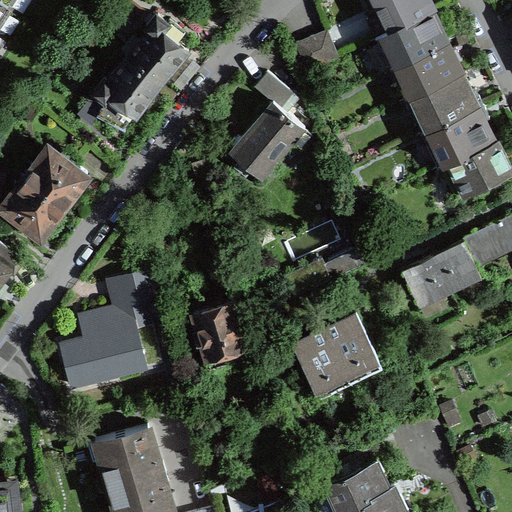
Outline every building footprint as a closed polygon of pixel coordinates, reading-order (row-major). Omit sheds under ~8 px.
[(0,0),(0,3),(10,9),(15,0),(0,0)] [(376,0),(390,28),(433,7),(435,6),(432,0),(376,0)] [(0,3),(0,29),(12,11),(10,9),(0,3)] [(433,7),(390,28),(382,32),(397,62),(448,38),(444,29),(448,27),(442,15),(438,17),(437,15),(433,7)] [(147,25),(149,26),(136,41),(131,36),(127,41),(126,42),(127,43),(128,42),(132,46),(128,51),(161,78),(166,72),(173,64),(174,65),(189,47),(177,37),(184,28),(170,17),(168,19),(158,11),(156,11),(146,22),(147,25)] [(312,34),(322,59),(338,53),(328,27),(312,34)] [(299,39),(296,40),(307,66),(322,59),(312,34),(299,39)] [(448,38),(397,62),(412,93),(463,68),(458,59),(462,57),(456,44),(452,46),(452,45),(448,38)] [(94,115),(96,112),(125,127),(126,126),(123,124),(135,110),(137,112),(141,106),(151,94),(149,93),(161,78),(128,51),(123,57),(118,53),(119,52),(118,51),(113,57),(119,62),(108,77),(106,75),(103,76),(94,87),(94,90),(96,91),(83,106),(94,115)] [(268,68),(255,83),(273,97),(243,133),(230,148),(262,175),(292,138),(301,145),(312,132),(304,125),(306,123),(289,109),(300,95),(268,68)] [(428,127),(483,100),(476,86),(473,88),(466,74),(463,68),(412,93),(428,127)] [(428,127),(445,160),(448,159),(495,136),(491,127),(486,116),(490,115),(483,100),(428,127)] [(469,188),(470,190),(511,169),(511,165),(500,142),(497,135),(495,136),(448,159),(455,172),(461,169),(469,188)] [(77,165),(48,142),(25,173),(64,203),(70,195),(80,183),(83,182),(88,176),(87,169),(81,164),(77,165)] [(192,161),(201,193),(216,188),(207,156),(192,161)] [(49,227),(49,224),(49,223),(64,203),(25,173),(1,204),(30,226),(31,229),(37,234),(45,233),(49,227)] [(440,292),(441,292),(441,291),(460,282),(460,283),(461,282),(479,273),(480,273),(481,273),(474,257),(511,239),(511,241),(511,211),(463,235),(464,237),(463,237),(463,238),(444,247),(444,246),(443,247),(424,256),(423,256),(423,257),(404,266),(404,265),(402,266),(420,302),(421,301),(440,292)] [(353,226),(347,228),(348,229),(354,244),(328,256),(329,259),(325,261),(322,256),(320,255),(313,258),(313,260),(286,273),(296,293),(376,255),(360,216),(359,216),(358,215),(350,218),(353,226)] [(13,271),(24,257),(0,238),(0,289),(5,283),(0,278),(0,277),(8,267),(13,271)] [(79,312),(85,334),(61,340),(71,382),(163,359),(152,317),(151,317),(145,297),(162,293),(155,266),(120,275),(111,277),(117,303),(79,312)] [(211,365),(229,359),(226,348),(247,342),(233,297),(202,306),(193,309),(207,354),(211,365)] [(275,309),(281,322),(304,311),(298,298),(275,309)] [(324,324),(294,339),(320,393),(382,362),(356,308),(324,324)] [(18,392),(15,392),(0,412),(0,414),(13,425),(29,403),(29,399),(18,392)] [(110,484),(118,511),(175,511),(148,419),(95,435),(110,484)] [(378,457),(320,483),(333,511),(356,511),(373,505),(370,499),(392,489),(378,457)] [(373,505),(356,511),(409,511),(397,486),(392,489),(370,499),(373,505)] [(284,511),(281,499),(264,506),(263,502),(259,503),(260,508),(248,511),(284,511)]
